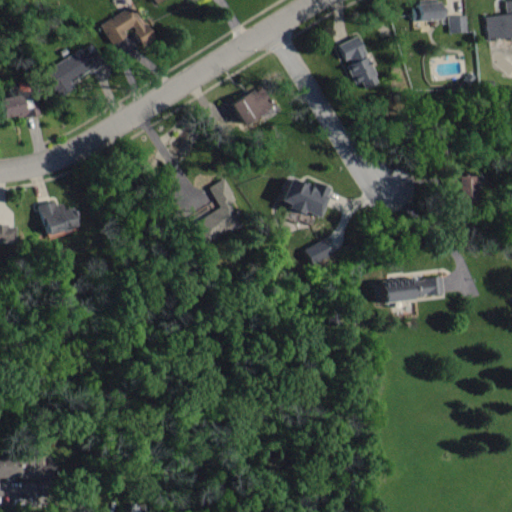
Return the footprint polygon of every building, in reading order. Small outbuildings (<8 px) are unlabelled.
[(511,36),(511,0),(505,0),(500,1),(502,13),(480,16),(483,40),(511,36)] [(408,20),(443,19),(443,2),(407,3),(408,20)] [(97,20),(105,45),(124,38),(127,49),(153,41),(149,28),(138,32),(131,9),(97,20)] [(445,17),(446,33),(466,32),(465,16),(445,17)] [(363,89),(377,83),(358,35),(334,45),(351,86),(360,82),(363,89)] [(70,89),(67,82),(93,69),(83,49),(39,70),(53,97),(70,89)] [(222,103),(235,125),(270,105),(258,83),(222,103)] [(0,120),(38,112),(33,92),(0,98),(0,101),(1,106),(0,106),(0,120)] [(443,203),(475,201),(474,175),(442,177),(443,203)] [(189,223),(200,244),(244,222),(222,178),(205,187),(217,209),(189,223)] [(323,187),(308,182),(306,187),(279,178),(270,204),(312,218),(323,187)] [(34,204),(37,232),(75,228),(73,208),(59,209),(58,201),(34,204)] [(306,266),(327,256),(320,240),(299,250),(306,266)] [(440,294),(437,274),(372,284),(375,304),(440,294)] [(0,479),(39,480),(39,454),(0,453),(0,479)]
